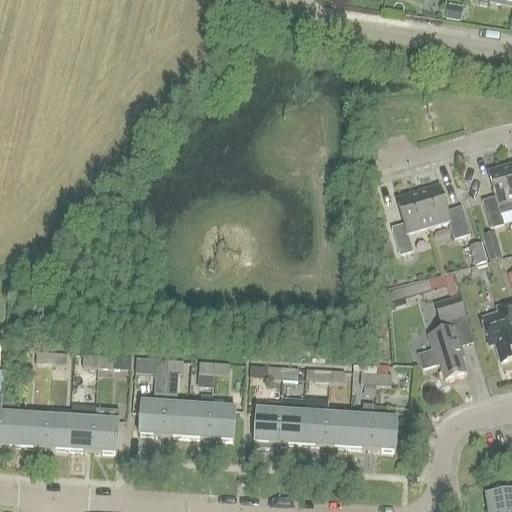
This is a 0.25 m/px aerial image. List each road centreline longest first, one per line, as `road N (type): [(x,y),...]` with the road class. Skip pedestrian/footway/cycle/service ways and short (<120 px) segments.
road 1 (residential): [(302,0),(300,8),(511,45)]
road 2 (residential): [(434,511),(453,427),(511,409)]
road 3 (residential): [(50,502),(194,511)]
road 4 (residential): [(511,132),(374,172)]
